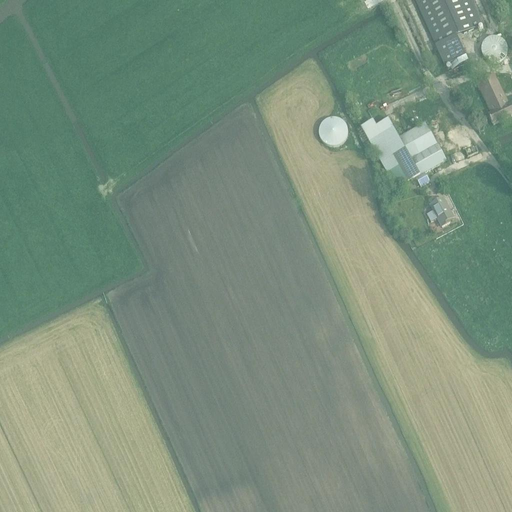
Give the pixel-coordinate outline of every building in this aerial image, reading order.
[(457,39),(482,27),(469,0),(414,0),(445,69),(466,59),(457,39)] [(481,51),(481,53),(482,56),(483,58),(484,60),(486,62),(487,63),(489,64),(491,65),(494,65),(496,65),(498,65),(500,64),(502,63),(504,61),(505,60),(507,58),(507,56),(508,54),(508,51),(508,49),(507,47),(506,45),(505,43),(503,42),(501,40),(499,39),(497,39),(495,39),(493,39),(490,39),(488,40),(486,41),(485,43),(483,45),(482,47),(482,49),(481,51)] [(492,127),(511,118),(511,106),(510,108),(495,76),(477,85),(492,116),(488,118),(492,127)] [(347,130),(347,128),(346,125),(345,123),(343,121),(341,119),(339,118),(335,117),(332,117),(329,118),(327,119),(325,121),(323,123),(322,125),(321,127),(321,130),(321,132),(322,135),(323,137),(325,139),(327,141),(329,142),(332,143),(334,143),(337,143),(339,142),(341,141),(343,140),(345,137),(346,135),(347,133),(347,130)] [(395,191),(416,180),(420,189),(429,184),(424,175),(446,163),(424,125),(399,139),(389,121),(375,129),(371,122),(360,129),(395,191)] [(449,224),(454,221),(443,201),(430,208),(433,214),(428,217),(432,224),(437,221),(441,228),(447,225),(447,226),(450,225),(449,224)]
